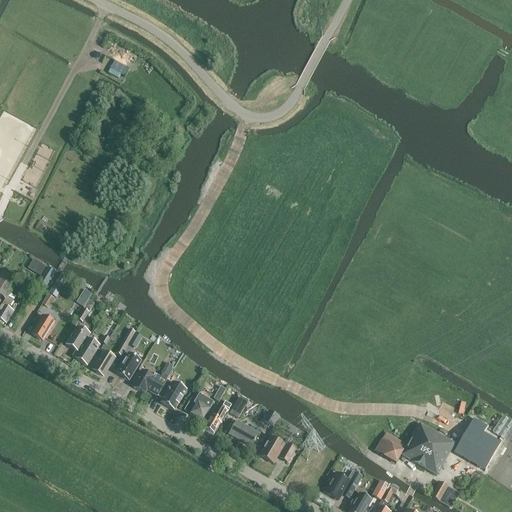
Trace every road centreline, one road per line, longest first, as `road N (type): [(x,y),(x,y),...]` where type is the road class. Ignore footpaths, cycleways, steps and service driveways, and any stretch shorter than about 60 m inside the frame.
road 1 (residential): [(315,511),(0,333)]
road 2 (residential): [(95,0),(141,21),(244,115),(262,118),(292,102),(327,37)]
road 3 (unknown): [(107,5),(0,204)]
